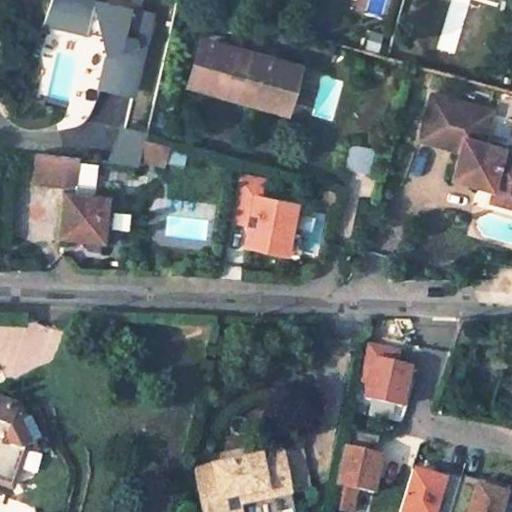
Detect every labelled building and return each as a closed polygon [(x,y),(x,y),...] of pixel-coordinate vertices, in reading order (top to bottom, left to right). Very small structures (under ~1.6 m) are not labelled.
[(62,31),(68,0),(49,0),(41,26),(62,31)] [(129,93),(148,15),(82,0),(68,0),(62,31),(83,36),(84,34),(100,38),(104,55),(97,86),(129,93)] [(193,41),(181,83),(195,87),(207,45),(193,41)] [(195,87),(249,103),(250,98),(273,104),(274,103),(275,103),(276,102),(277,102),(277,101),(278,100),(279,100),(280,99),(280,98),(281,98),(282,97),(282,96),(283,95),(283,94),(283,93),(284,93),(284,91),(285,90),(285,89),(285,88),(286,86),(286,85),(286,84),(286,83),(285,81),(285,80),(285,79),(285,78),(285,77),(284,76),(284,75),(283,74),(283,73),(283,72),(282,71),(281,70),(259,64),(260,60),(207,45),(195,87)] [(449,181),(490,193),(511,198),(511,150),(506,148),(505,152),(478,145),(487,113),(426,96),(414,145),(456,156),(449,181)] [(137,161),(160,167),(165,148),(141,141),(137,161)] [(346,142),(340,166),(366,172),(371,148),(346,142)] [(34,184),(69,188),(73,160),(37,157),(34,184)] [(233,244),(281,254),(293,199),(258,191),(262,175),(236,169),(226,221),(237,223),(233,244)] [(59,239),(104,243),(107,196),(61,192),(59,239)] [(487,206),(511,211),(511,198),(490,193),(487,206)] [(395,350),(363,343),(354,383),(364,385),(361,400),(398,408),(406,369),(392,366),(395,350)] [(0,486),(8,489),(20,455),(32,451),(18,410),(0,404),(0,486)] [(377,438),(345,431),(329,508),(346,511),(350,511),(356,489),(372,493),(380,456),(373,454),(377,438)] [(311,485),(304,446),(194,468),(202,511),(238,511),(237,507),(293,497),(291,489),(311,485)] [(448,511),(458,478),(442,474),(440,480),(409,471),(397,511),(448,511)] [(475,481),(459,476),(458,478),(448,511),(499,511),(503,501),(504,497),(473,488),(475,481)]
